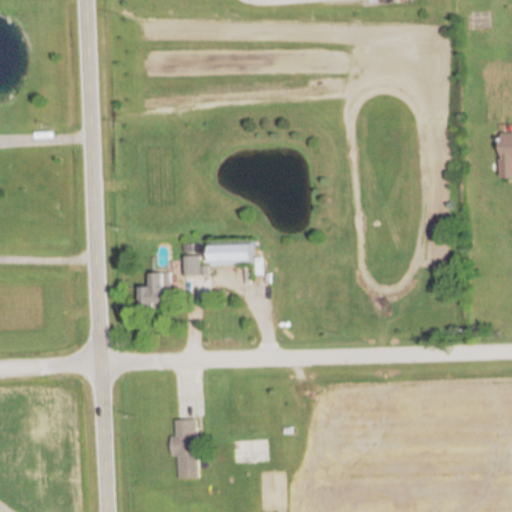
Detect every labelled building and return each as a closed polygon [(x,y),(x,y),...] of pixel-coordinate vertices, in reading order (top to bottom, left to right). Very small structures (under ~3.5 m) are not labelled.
[(511,132),(502,133),(503,180),(511,180),(511,132)] [(211,264),(254,264),(254,242),(211,242),(211,264)] [(201,277),(201,255),(185,255),(185,277),(201,277)] [(143,287),(143,306),(173,306),(173,274),(151,274),(151,287),(143,287)] [(174,457),(179,457),(179,479),(200,479),(199,420),(173,420),(174,457)]
